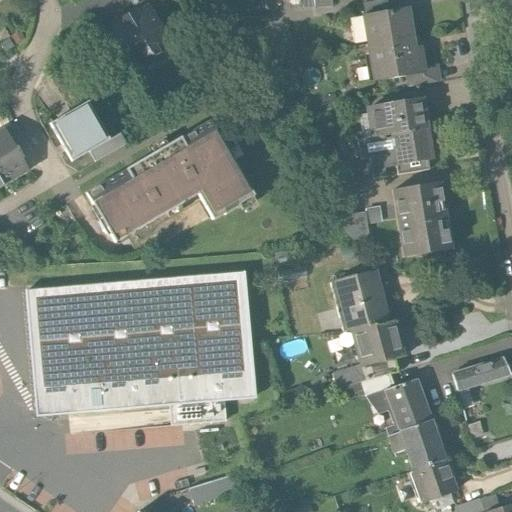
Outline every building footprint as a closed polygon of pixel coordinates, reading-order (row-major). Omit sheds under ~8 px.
[(364,19),(390,14),(388,7),(387,2),(362,6),(364,19)] [(150,8),(111,31),(136,73),(175,50),(150,8)] [(390,14),(364,19),(369,50),(417,42),(412,10),(390,14)] [(210,26),(208,16),(198,18),(200,28),(210,26)] [(238,28),(220,31),(222,44),(240,41),(238,28)] [(417,42),(369,50),(376,87),(417,80),(429,78),(427,69),(424,50),(419,51),(417,42)] [(439,67),(427,69),(429,78),(417,80),(419,88),(442,84),(439,67)] [(422,100),(368,109),(369,118),(361,119),(366,145),(374,143),(391,141),(428,135),(422,100)] [(104,137),(83,102),(47,123),(67,158),(86,148),(104,137)] [(15,126),(4,132),(16,152),(27,146),(15,126)] [(102,245),(186,197),(203,225),(251,198),(210,128),(78,203),(102,245)] [(104,137),(86,148),(93,159),(125,140),(119,129),(104,137)] [(4,132),(0,134),(0,170),(10,188),(30,176),(16,152),(4,132)] [(428,135),(391,141),(396,171),(433,165),(428,135)] [(374,143),(366,145),(358,146),(361,163),(377,160),(374,143)] [(377,160),(361,163),(322,169),(326,191),(385,181),(382,159),(377,160)] [(0,170),(0,193),(10,188),(0,170)] [(441,184),(392,192),(404,259),(452,251),(441,184)] [(372,228),(370,212),(354,215),(357,231),(372,228)] [(26,292),(37,416),(255,397),(244,273),(26,292)] [(372,274),(330,285),(344,339),(354,336),(386,328),(372,274)] [(386,328),(354,336),(364,369),(395,361),(407,358),(398,325),(386,328)] [(364,369),(368,383),(391,376),(399,374),(395,361),(364,369)] [(511,379),(505,361),(452,377),(459,398),(511,381),(511,379)] [(368,383),(364,369),(333,378),(337,392),(361,385),(368,383)] [(368,383),(361,385),(366,400),(385,395),(395,391),(391,376),(368,383)] [(395,391),(385,395),(400,434),(431,423),(417,383),(395,391)] [(321,386),(310,389),(312,398),(324,395),(321,386)] [(431,423),(400,434),(389,438),(395,456),(407,452),(413,472),(445,460),(431,423)] [(479,423),(467,427),(472,442),(484,438),(479,423)] [(445,460),(413,472),(426,507),(458,496),(445,460)] [(225,480),(188,491),(193,509),(239,495),(234,477),(225,480)]
